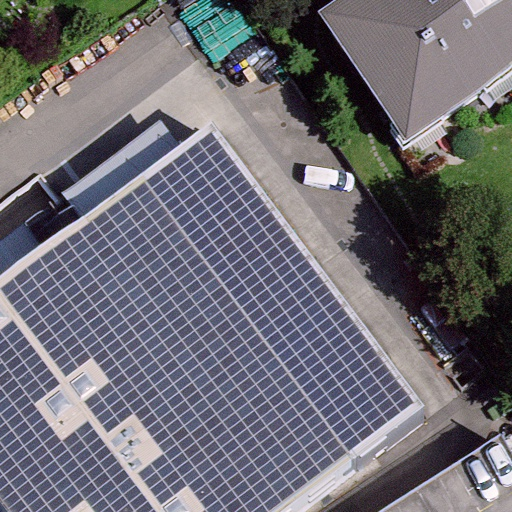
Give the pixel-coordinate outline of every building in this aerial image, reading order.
[(511,75),(511,0),(344,0),(322,15),(409,144),(511,75)] [(90,214),(183,140),(165,118),(72,192),(90,214)] [(207,145),(0,294),(0,504),(5,511),(311,511),(418,435),(207,145)] [(0,277),(35,249),(21,231),(0,248),(0,277)] [(511,511),(511,457),(411,511),(511,511)]
